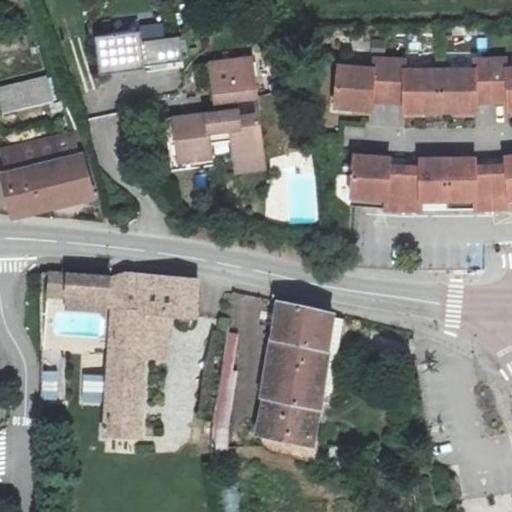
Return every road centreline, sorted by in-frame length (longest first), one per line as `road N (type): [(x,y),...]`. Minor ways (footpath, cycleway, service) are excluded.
road 1 (secondary): [(0,236),(86,242),(349,296),(511,313)]
road 2 (residential): [(0,283),(26,369),(26,459)]
road 3 (residential): [(511,128),(359,130)]
road 4 (residential): [(511,224),(361,221)]
